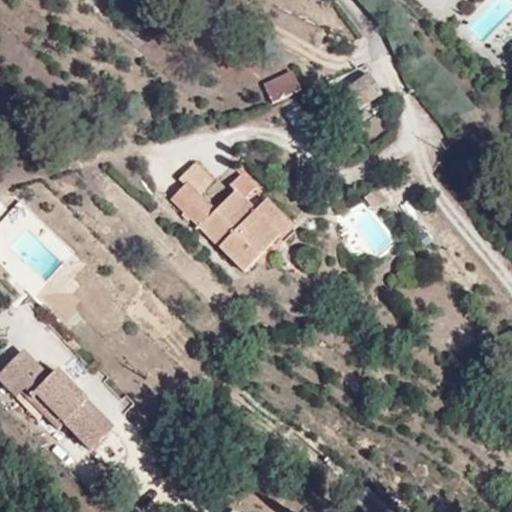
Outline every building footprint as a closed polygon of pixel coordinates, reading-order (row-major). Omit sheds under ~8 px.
[(385,99),(372,78),(357,86),(370,108),(385,99)] [(269,90),(274,108),(302,100),(297,82),(269,90)] [(370,108),(357,86),(338,97),(351,119),(370,108)] [(187,193),(198,203),(212,188),(196,172),(179,189),(185,195),(187,193)] [(198,203),(187,193),(185,195),(171,209),(245,284),(283,247),(257,221),(245,209),(256,198),(242,184),(230,196),(236,202),(216,221),(198,203)] [(368,207),(375,218),(388,210),(380,199),(368,207)] [(267,210),(257,221),(283,247),(293,236),(267,210)] [(58,424),(82,449),(106,424),(53,368),(42,378),(18,353),(0,369),(0,382),(13,395),(18,390),(54,428),(58,424)]
